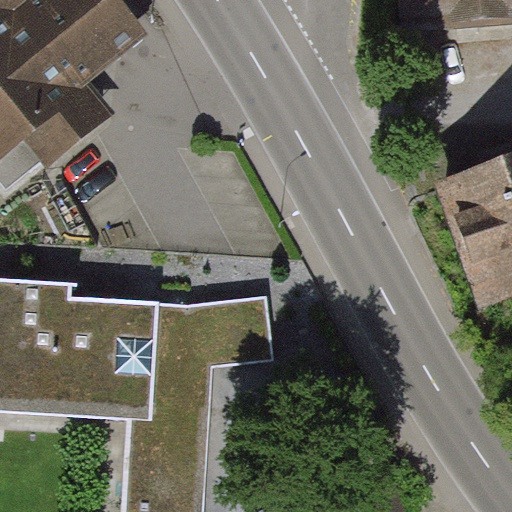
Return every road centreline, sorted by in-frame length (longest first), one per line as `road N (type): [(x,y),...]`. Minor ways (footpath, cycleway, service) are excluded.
road 1 (secondary): [(511,497),(444,400),(240,29)]
road 2 (track): [(511,109),(288,115)]
